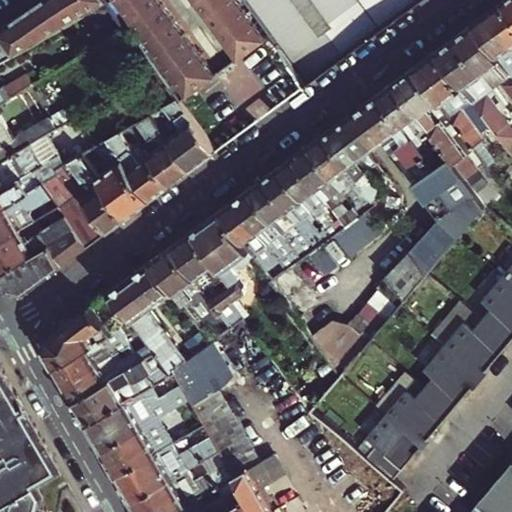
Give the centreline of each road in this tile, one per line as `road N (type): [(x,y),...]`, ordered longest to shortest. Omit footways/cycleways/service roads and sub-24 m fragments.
road 1 (residential): [(11,325),(457,0)]
road 2 (residential): [(120,511),(11,325)]
